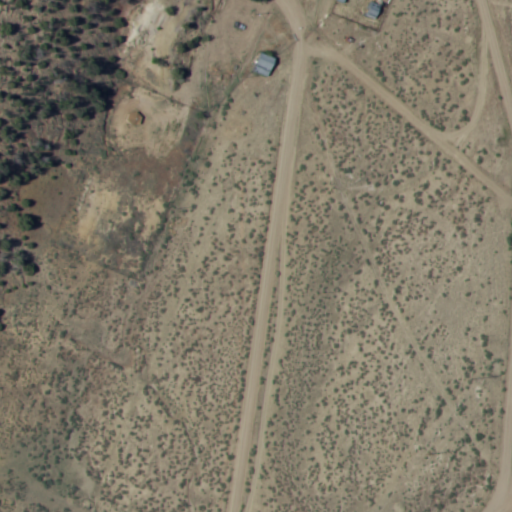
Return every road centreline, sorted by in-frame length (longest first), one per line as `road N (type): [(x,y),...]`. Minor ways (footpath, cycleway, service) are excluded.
road 1 (track): [(480,511),(507,477),(511,370),(496,32),(486,0)]
road 2 (track): [(224,511),(253,130),(285,0)]
